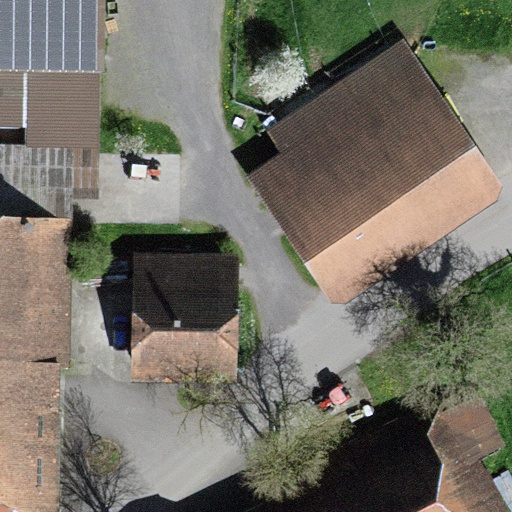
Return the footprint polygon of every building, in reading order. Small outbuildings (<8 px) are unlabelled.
[(112,0),(0,0),(0,77),(111,80),(112,0)] [(290,168),(258,189),(343,313),(510,199),(409,52),(274,144),(290,168)] [(29,152),(0,152),(0,511),(67,511),(72,205),(104,205),(105,87),(0,85),(0,134),(30,135),(29,152)] [(247,263),(138,264),(139,394),(248,394),(247,263)] [(500,511),(448,407),(244,511),(500,511)]
